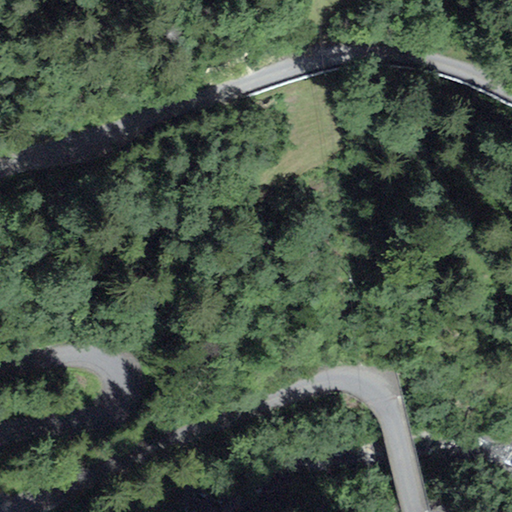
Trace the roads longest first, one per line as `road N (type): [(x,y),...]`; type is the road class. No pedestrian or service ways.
road 1 (unclassified): [(0,168),(325,54),(444,59),(511,91)]
road 2 (unclassified): [(413,511),(384,403),(368,381),(344,376),(318,379),(139,465),(0,506)]
road 3 (secondary): [(400,511),(435,364),(511,204)]
road 4 (unclassified): [(0,434),(93,419),(133,391),(130,372),(97,355),(0,372)]
